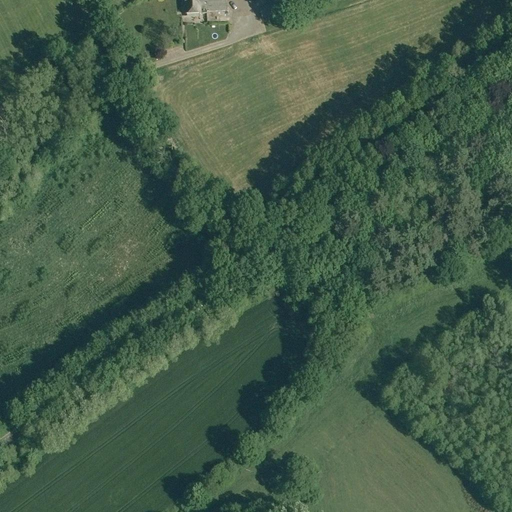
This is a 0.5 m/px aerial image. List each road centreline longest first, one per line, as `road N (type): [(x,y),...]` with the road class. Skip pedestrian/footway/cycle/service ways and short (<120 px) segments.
road 1 (unclassified): [(252,273),(118,77),(261,30)]
road 2 (tertiary): [(252,273),(511,92)]
road 3 (tertiary): [(0,444),(69,405),(252,273)]
